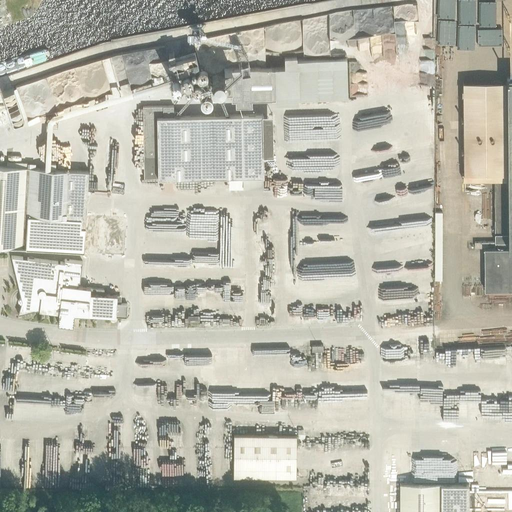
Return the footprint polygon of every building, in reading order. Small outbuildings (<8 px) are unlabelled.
[(446,37),(455,37),(454,0),(437,0),(439,41),(446,40),(446,37)] [(410,12),(407,12),(408,20),(418,19),(418,4),(410,4),(410,12)] [(361,36),(395,32),(394,23),(388,23),(386,11),(371,13),(371,12),(364,13),(365,24),(359,25),(361,36)] [(297,59),(296,56),(284,56),(284,67),(271,68),(271,67),(224,69),(224,75),(212,76),(212,89),(231,88),(231,99),(235,99),(235,105),(252,105),(252,98),(275,98),(275,103),(298,102),(298,99),(347,98),(347,58),(297,59)] [(104,93),(102,99),(106,100),(125,94),(128,85),(128,83),(127,78),(127,73),(117,72),(113,73),(114,76),(120,78),(125,78),(117,81),(114,80),(112,84),(106,82),(107,75),(108,73),(101,72),(106,74),(106,79),(101,90),(98,91),(104,93)] [(511,76),(506,77),(506,81),(506,93),(462,94),(463,173),(462,173),(462,180),(480,180),(480,186),(485,186),(485,180),(494,180),(494,241),(474,241),(474,248),(483,247),(484,290),(511,289),(511,76)] [(174,106),(143,106),(144,178),(158,178),(228,176),(229,186),(243,186),(242,156),(263,155),(263,114),(174,116),(174,106)] [(0,246),(26,248),(84,252),(89,172),(0,166),(0,246)] [(11,256),(21,298),(20,299),(19,300),(19,301),(19,302),(19,303),(20,304),(21,304),(18,315),(24,313),(25,316),(25,313),(39,310),(39,311),(59,313),(57,324),(73,326),(74,314),(88,315),(116,317),(126,317),(127,304),(122,304),(121,304),(121,297),(119,296),(117,296),(103,295),(104,290),(77,287),(78,282),(80,282),(82,262),(64,260),(64,263),(11,256)] [(297,436),(234,436),(234,479),(297,479),(297,436)] [(468,511),(469,484),(400,483),(399,511),(468,511)]
